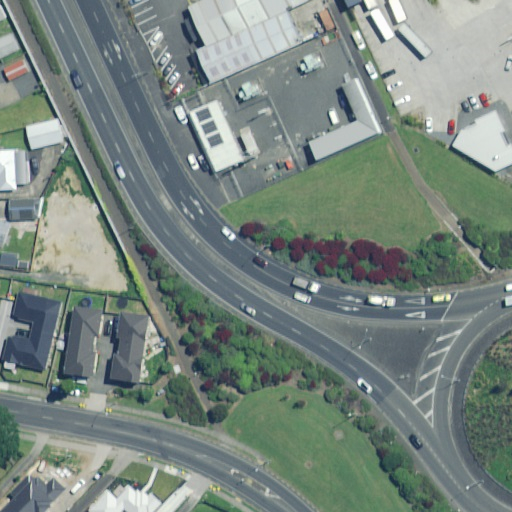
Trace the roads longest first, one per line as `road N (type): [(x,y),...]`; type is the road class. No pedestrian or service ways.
road 1 (trunk): [(450,459),(356,369),(237,296),(178,244),(142,196),(49,0)]
road 2 (trunk): [(89,0),(183,195),(254,266),(328,299),(371,307),(500,306)]
road 3 (tertiary): [(0,408),(164,442),(217,462),(292,511)]
road 4 (trunk): [(450,459),(444,385),(474,327),(500,306)]
